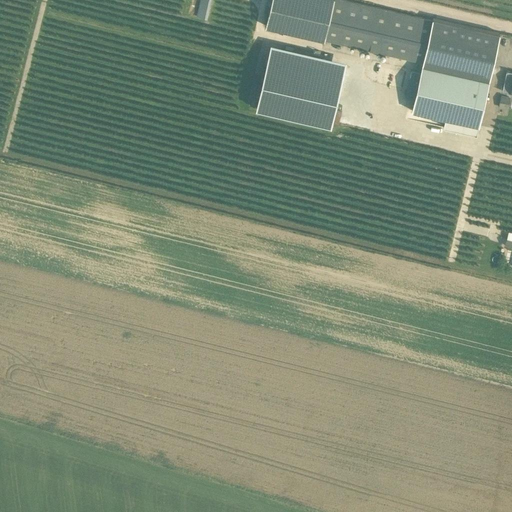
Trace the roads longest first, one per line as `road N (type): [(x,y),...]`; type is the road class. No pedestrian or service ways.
road 1 (unknown): [(476,145),(394,115),(352,70)]
road 2 (unknown): [(372,0),(508,28)]
road 3 (unknown): [(508,28),(476,145)]
